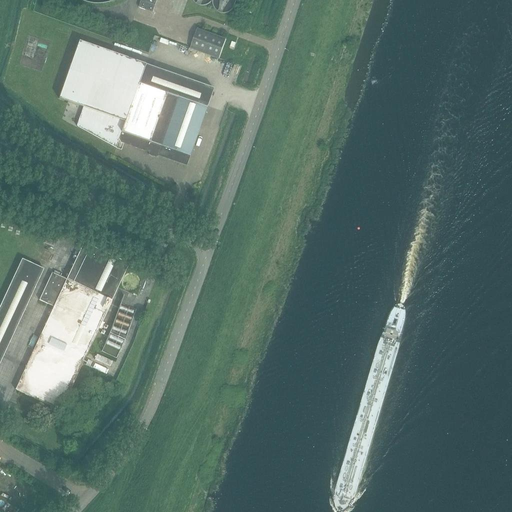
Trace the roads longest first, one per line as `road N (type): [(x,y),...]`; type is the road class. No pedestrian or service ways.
road 1 (tertiary): [(84,499),(146,417),(208,247)]
road 2 (tertiary): [(208,247),(293,0)]
road 3 (tertiary): [(208,247),(0,147)]
